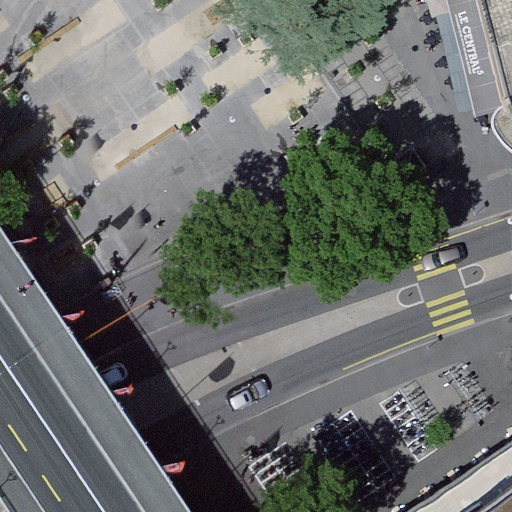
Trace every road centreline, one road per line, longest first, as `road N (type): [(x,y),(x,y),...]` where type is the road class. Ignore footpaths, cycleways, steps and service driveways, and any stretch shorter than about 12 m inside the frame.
road 1 (tertiary): [(0,494),(223,377),(386,307),(511,265)]
road 2 (primary): [(0,362),(97,511)]
